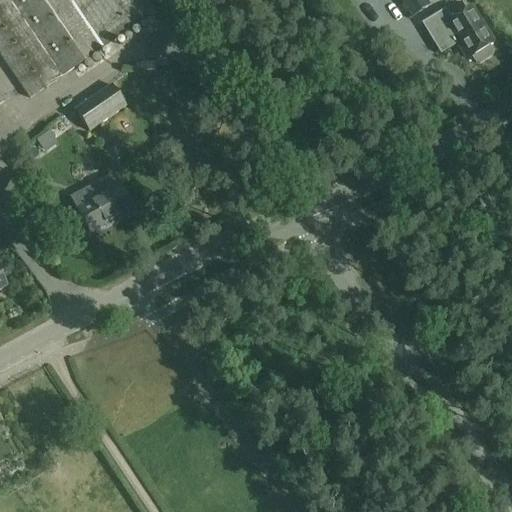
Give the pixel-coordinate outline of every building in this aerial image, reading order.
[(0,0),(0,56),(30,100),(104,49),(157,16),(146,0),(0,0)] [(398,0),(410,17),(429,5),(425,0),(398,0)] [(493,53),(490,47),(492,45),(484,32),(485,31),(476,16),(475,17),(470,8),(444,24),(457,45),(458,44),(468,60),(471,58),(475,64),(479,65),(492,57),(493,53)] [(0,105),(9,100),(0,86),(0,105)] [(89,133),(126,108),(111,86),(74,111),(89,133)] [(48,156),(58,152),(52,136),(42,140),(48,156)] [(113,224),(133,214),(113,177),(93,187),(98,197),(76,209),(90,234),(112,222),(113,224)] [(223,328),(230,324),(226,318),(219,322),(223,328)]
